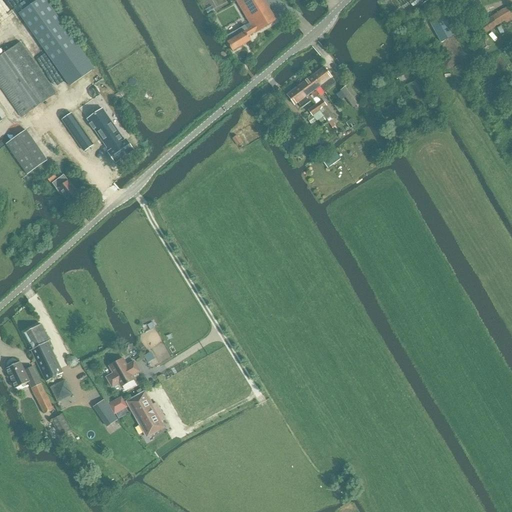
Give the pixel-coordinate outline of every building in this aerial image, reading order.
[(44,0),(38,0),(18,14),(69,86),(93,69),(44,0)] [(245,26),(225,38),(228,43),(227,43),(232,52),(250,41),(248,37),(255,33),(255,34),(276,21),(263,0),(234,0),(247,21),(251,27),(247,29),(245,26)] [(507,26),(511,22),(511,10),(510,6),(475,27),(481,37),(505,23),(507,26)] [(0,86),(22,117),(55,93),(19,42),(0,56),(0,86)] [(323,68),(312,77),(320,87),(323,92),(335,83),(323,68)] [(408,69),(401,72),(405,81),(412,77),(408,69)] [(312,77),(298,87),(310,102),(319,95),(315,90),(320,87),(312,77)] [(340,90),(352,106),(361,100),(348,84),(340,90)] [(298,87),(287,96),(294,106),(297,104),(301,109),(310,102),(298,87)] [(321,99),(314,105),(323,115),(324,115),(328,121),(335,116),(321,99)] [(314,105),(308,110),(316,120),(318,119),(320,123),(324,120),(321,117),(323,115),(314,105)] [(102,110),(87,120),(87,121),(90,124),(89,125),(90,125),(94,130),(93,130),(93,131),(94,130),(109,152),(107,153),(115,163),(115,164),(133,151),(132,151),(125,140),(124,141),(102,110)] [(71,114),(62,121),(71,134),(80,128),(73,117),(71,114)] [(89,140),(80,128),(71,134),(80,147),(89,140)] [(26,174),(46,161),(26,130),(6,144),(26,174)] [(285,143),(282,145),(285,149),(291,145),(288,142),(293,139),(290,135),(283,139),(285,143)] [(236,136),(232,139),(237,146),(242,143),(237,136),(236,136)] [(89,140),(80,147),(84,152),(93,146),(93,145),(89,140)] [(336,153),(323,162),(327,169),(341,160),(336,153)] [(52,174),(46,179),(49,183),(55,178),(52,174)] [(63,175),(51,184),(60,195),(61,195),(62,194),(68,202),(78,194),(68,181),(63,175)] [(48,341),(40,325),(23,334),(24,334),(32,349),(28,351),(29,352),(30,351),(46,381),(61,373),(46,342),(48,341)] [(127,366),(123,359),(109,367),(113,374),(106,378),(112,388),(119,384),(121,388),(134,380),(132,376),(139,372),(133,362),(127,366)] [(24,370),(20,363),(6,370),(16,389),(29,383),(45,416),(55,411),(33,367),(27,370),(26,369),(24,370)] [(161,375),(156,378),(160,383),(165,380),(161,375)] [(144,393),(127,403),(147,438),(164,428),(161,422),(165,420),(158,407),(154,410),(144,393)] [(114,415),(126,408),(121,398),(108,405),(114,415)] [(103,401),(93,408),(107,427),(117,421),(103,401)] [(62,415),(51,422),(59,436),(71,430),(62,415)]
